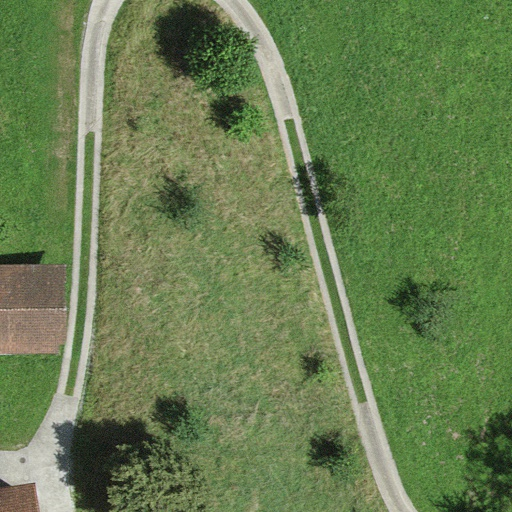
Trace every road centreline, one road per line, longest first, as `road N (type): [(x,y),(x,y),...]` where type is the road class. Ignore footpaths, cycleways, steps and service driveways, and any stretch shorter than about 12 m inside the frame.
road 1 (track): [(234,0),(253,16),(281,72),(383,467),(406,511)]
road 2 (track): [(56,444),(93,308),(105,24),(118,0)]
